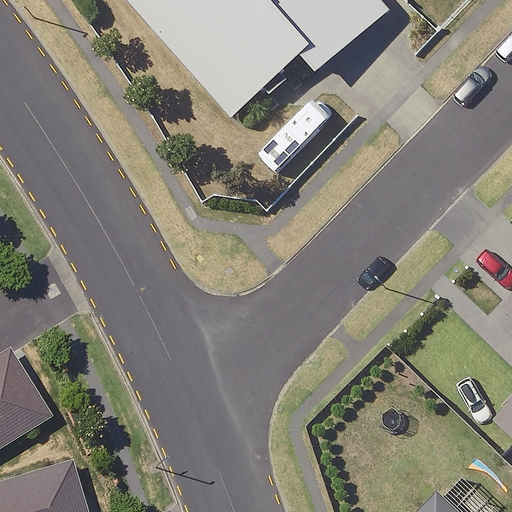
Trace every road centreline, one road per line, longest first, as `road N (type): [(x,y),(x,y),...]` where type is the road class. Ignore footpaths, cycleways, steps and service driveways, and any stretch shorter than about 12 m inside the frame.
road 1 (residential): [(203,431),(511,93)]
road 2 (residential): [(0,109),(95,237),(203,431)]
